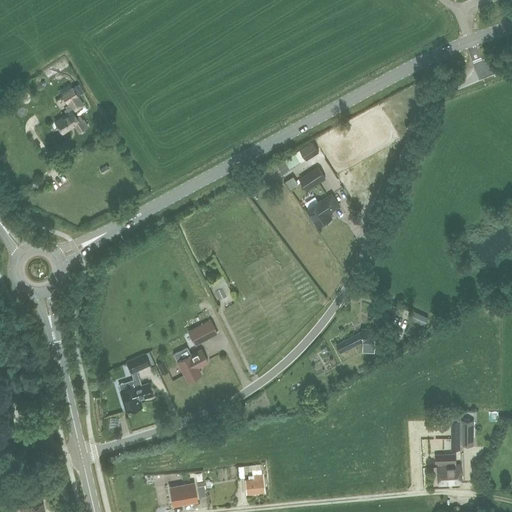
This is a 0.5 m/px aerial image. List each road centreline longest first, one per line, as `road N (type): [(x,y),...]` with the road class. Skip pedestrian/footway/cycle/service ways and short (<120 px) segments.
road 1 (unclassified): [(81,455),(223,405),(293,354),(353,276),(429,101),(482,75)]
road 2 (secondary): [(58,259),(469,40)]
road 3 (secondary): [(81,455),(42,293)]
